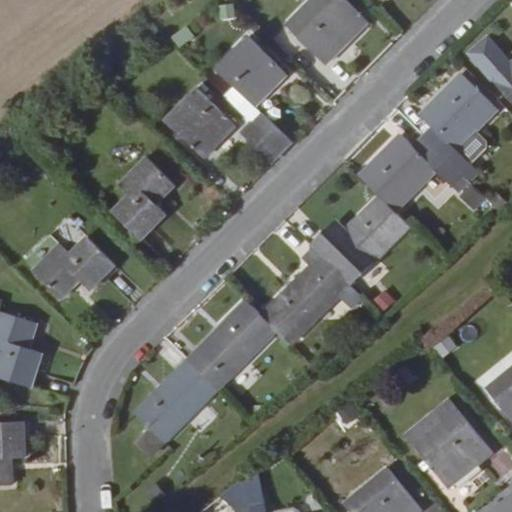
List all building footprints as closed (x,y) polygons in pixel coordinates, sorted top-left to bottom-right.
[(342,0),(308,0),(284,25),(324,66),(367,23),(342,0)] [(246,36),(214,67),(252,105),(285,74),(246,36)] [(511,102),(511,61),(509,64),(487,37),(468,53),(511,102)] [(458,151),(497,113),(463,77),(423,116),(434,128),(443,138),(432,149),(460,177),(466,183),(478,172),(458,151)] [(196,86),(164,117),(202,156),(234,124),(196,86)] [(290,143),(261,113),(250,123),(280,152),(290,143)] [(280,152),(250,123),(242,131),(271,160),(280,152)] [(432,149),(443,138),(434,128),(423,139),(432,149)] [(395,214),(436,174),(449,187),(460,177),(432,149),(421,159),(412,150),(401,139),(360,179),(381,200),(395,214)] [(432,149),(423,139),(412,150),(421,159),(432,149)] [(127,194),(110,209),(139,238),(164,214),(154,204),(174,184),(144,155),(116,182),(127,194)] [(351,289),(411,230),(395,214),(381,200),(348,233),(331,250),(325,243),(315,253),(351,289)] [(331,250),(348,233),(343,226),(325,243),(331,250)] [(57,242),(30,268),(59,298),(79,279),(88,289),(113,264),(85,236),(67,253),(57,242)] [(293,347),(351,289),(315,253),(306,261),(312,269),(263,317),(279,333),(293,347)] [(219,391),(279,333),(263,317),(248,302),(189,361),(219,391)] [(0,375),(29,386),(40,352),(27,348),(35,322),(0,309),(0,375)] [(166,444),(219,391),(189,361),(136,413),(152,430),(166,444)] [(511,365),(485,387),(511,420),(511,365)] [(414,445),(459,410),(450,399),(405,434),(414,445)] [(492,451),(459,410),(414,445),(426,460),(431,467),(447,486),(492,451)] [(0,482),(11,482),(10,456),(23,455),(21,421),(0,422),(0,482)] [(166,444),(152,430),(137,444),(151,458),(166,444)] [(424,472),(431,467),(426,460),(419,465),(424,472)] [(269,511),(262,464),(249,473),(254,511),(269,511)] [(387,467),(342,503),(349,511),(416,511),(420,509),(387,467)] [(254,511),(249,473),(227,489),(238,506),(239,511),(254,511)] [(155,481),(142,491),(154,506),(167,496),(155,481)]
